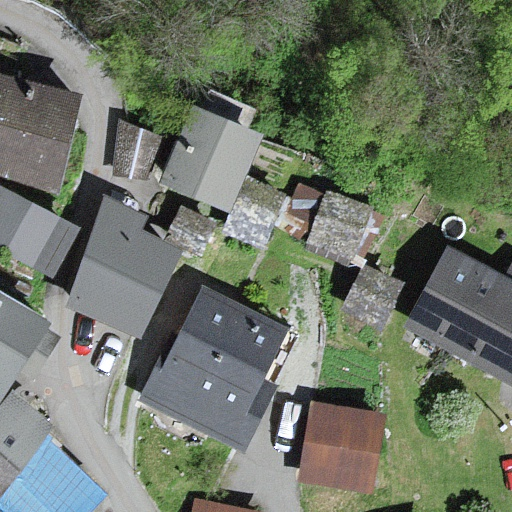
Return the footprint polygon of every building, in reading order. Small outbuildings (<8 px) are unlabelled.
[(0,171),(50,184),(72,97),(0,79),(0,171)] [(253,135),(189,108),(159,179),(222,206),(253,135)] [(158,136),(122,124),(116,170),(145,176),(158,136)] [(282,195),(246,179),(224,228),(260,244),(282,195)] [(349,256),(370,211),(327,191),(324,196),(302,186),(283,225),(349,256)] [(0,249),(46,274),(70,229),(0,191),(0,249)] [(147,220),(109,198),(73,303),(138,337),(178,250),(142,234),(147,220)] [(201,216),(183,208),(168,240),(203,256),(218,224),(201,216)] [(511,277),(510,281),(452,250),(411,327),(511,380),(511,378),(511,277)] [(378,325),(398,283),(365,267),(345,309),(378,325)] [(274,328),(200,291),(145,399),(236,445),(266,388),(248,379),(274,328)] [(0,301),(0,378),(8,365),(23,373),(45,337),(35,331),(38,325),(0,301)] [(81,511),(99,495),(35,433),(39,428),(4,399),(0,403),(0,511),(81,511)] [(373,413),(313,405),(303,477),(363,485),(373,413)] [(244,511),(196,501),(192,511),(244,511)]
